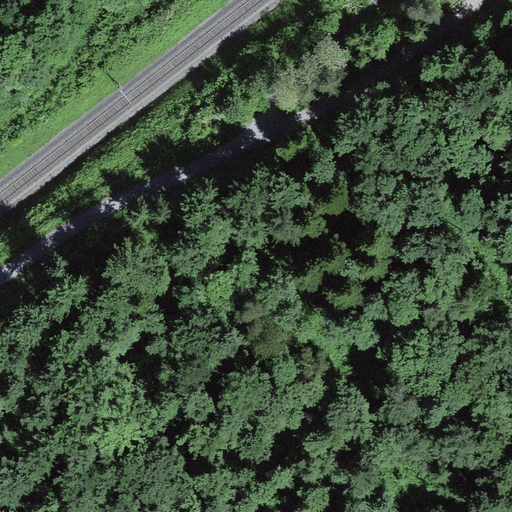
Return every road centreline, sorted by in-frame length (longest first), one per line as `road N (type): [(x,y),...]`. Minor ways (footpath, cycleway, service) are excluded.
road 1 (track): [(245,146),(67,231),(0,280)]
road 2 (track): [(478,0),(370,81),(245,146)]
